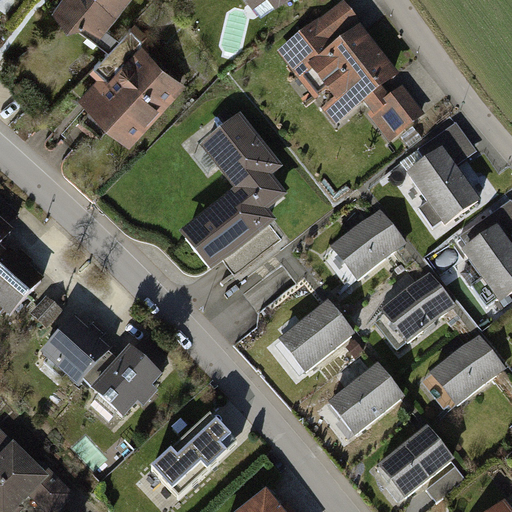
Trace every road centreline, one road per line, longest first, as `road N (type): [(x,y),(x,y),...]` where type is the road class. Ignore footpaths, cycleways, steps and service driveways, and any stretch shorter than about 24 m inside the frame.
road 1 (residential): [(0,152),(189,337),(343,511)]
road 2 (residential): [(400,0),(511,151)]
